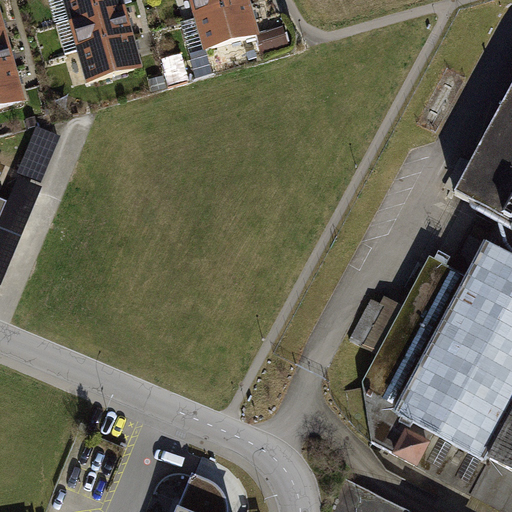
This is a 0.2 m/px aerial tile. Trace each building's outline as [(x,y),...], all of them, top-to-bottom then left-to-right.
[(62,0),(87,88),(143,72),(137,49),(130,25),(122,0),(62,0)] [(187,0),(203,56),(258,41),(263,39),(262,34),(256,15),(252,0),(187,0)] [(0,13),(0,112),(26,105),(20,83),(13,59),(4,27),(0,13)] [(283,28),(262,34),(263,39),(258,41),(262,55),(289,47),(283,28)] [(204,74),(242,69),(240,53),(202,58),(204,74)] [(511,75),(449,191),(511,225),(511,75)] [(511,511),(511,256),(484,241),(481,247),(469,240),(451,272),(431,262),(363,383),(377,448),(498,511),(511,511)]
